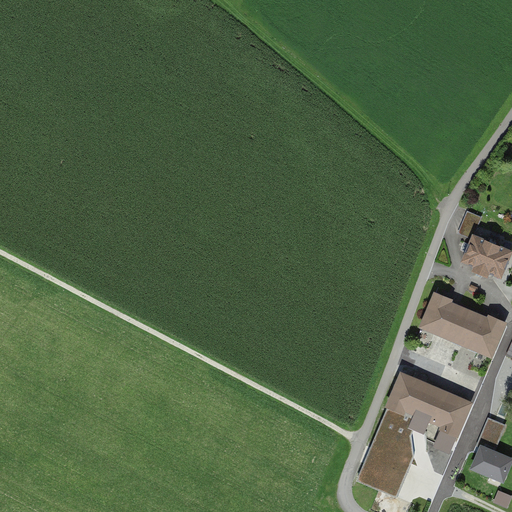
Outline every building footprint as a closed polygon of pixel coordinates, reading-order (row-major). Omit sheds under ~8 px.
[(482,215),(467,209),(458,231),(473,237),(482,215)] [(511,249),(511,244),(477,230),(463,261),(500,277),(511,249)] [(508,323),(434,294),(420,329),(494,358),(508,323)] [(471,403),(403,374),(357,480),(397,497),(414,457),(412,436),(415,429),(425,434),(430,422),(442,427),(434,445),(450,452),(471,403)] [(502,430),(488,424),(481,439),(496,445),(502,430)] [(511,460),(482,447),(473,468),(503,480),(511,460)] [(495,502),(510,506),(511,499),(511,494),(499,490),(495,502)]
